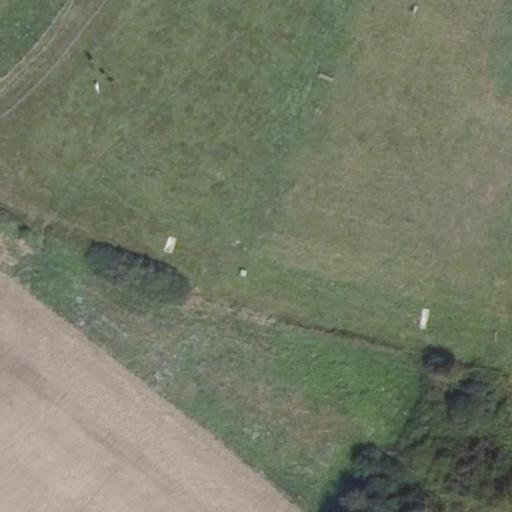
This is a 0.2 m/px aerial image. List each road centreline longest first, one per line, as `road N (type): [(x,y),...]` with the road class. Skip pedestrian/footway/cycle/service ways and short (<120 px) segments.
road 1 (track): [(0,206),(328,331),(511,345)]
road 2 (track): [(488,511),(389,452),(229,403),(174,371),(218,289)]
